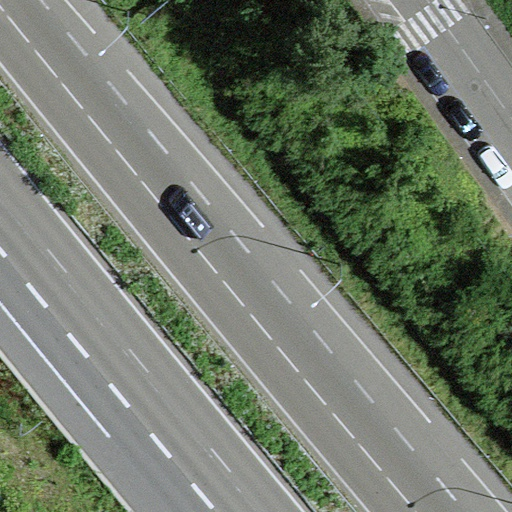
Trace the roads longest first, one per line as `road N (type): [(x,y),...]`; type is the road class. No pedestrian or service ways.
road 1 (motorway): [(429,511),(12,0)]
road 2 (motorway): [(0,211),(261,511)]
road 3 (residential): [(511,127),(417,0)]
